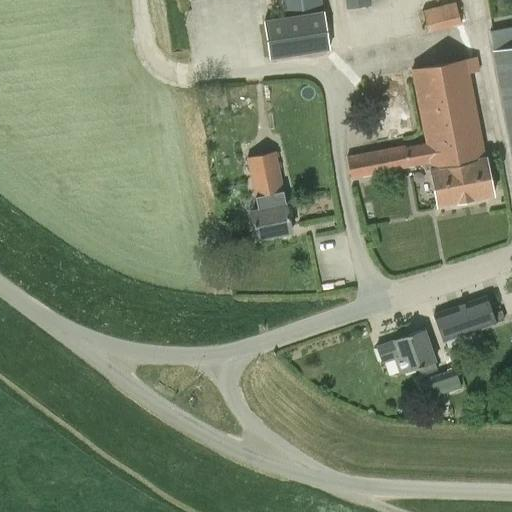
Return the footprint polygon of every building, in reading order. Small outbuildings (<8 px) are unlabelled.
[(280,0),(283,15),(323,9),(321,0),(280,0)] [(344,0),(346,9),(370,5),(369,0),(344,0)] [(427,34),(460,25),(454,3),(421,11),(427,34)] [(328,50),(322,11),(309,13),(298,15),(264,20),(270,60),(328,50)] [(511,46),(491,51),(511,156),(511,46)] [(469,74),(479,72),(476,57),(410,70),(425,144),(404,148),(404,145),(346,157),(350,179),(422,165),(424,172),(430,171),(437,207),(493,196),(469,74)] [(254,197),(283,191),(275,151),(246,157),(254,197)] [(257,238),(291,232),(285,204),(251,211),(257,238)] [(442,342),(496,323),(487,297),(433,316),(442,342)] [(420,376),(436,370),(434,362),(435,362),(423,329),(392,340),(392,341),(375,347),(381,363),(395,358),(400,374),(417,368),(420,376)] [(438,374),(445,393),(460,388),(453,368),(438,374)] [(437,374),(419,380),(426,400),(445,393),(437,374)]
